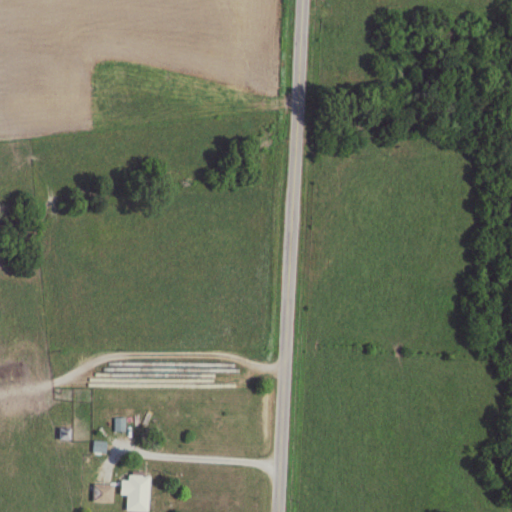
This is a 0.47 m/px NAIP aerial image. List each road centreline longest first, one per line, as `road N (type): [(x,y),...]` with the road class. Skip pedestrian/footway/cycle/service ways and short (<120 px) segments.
road 1 (tertiary): [(276,511),(303,0)]
road 2 (track): [(284,365),(225,353),(112,355),(0,390)]
